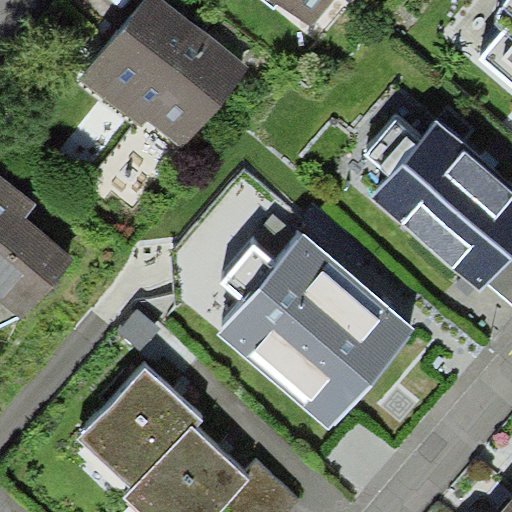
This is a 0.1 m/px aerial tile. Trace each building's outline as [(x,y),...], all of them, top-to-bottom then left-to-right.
[(166,0),(143,0),(82,74),(177,152),(248,67),(166,0)] [(332,0),(283,0),(315,23),(332,0)] [(511,13),(472,61),(511,94),(511,13)] [(482,282),(511,247),(511,164),(445,105),(423,129),(399,109),(373,138),(392,154),(368,181),(482,282)] [(0,301),(21,319),(72,255),(25,218),(36,204),(0,175),(0,301)] [(255,242),(220,281),(245,303),(220,332),(327,426),(414,328),(302,230),(275,260),(255,242)] [(200,416),(145,365),(77,437),(132,488),(192,424),(200,416)] [(244,473),(192,424),(132,488),(126,494),(144,511),(216,511),(250,478),(244,473)] [(256,460),(244,473),(250,478),(224,505),(230,511),(287,511),(298,501),(256,460)] [(511,511),(511,497),(499,511),(511,511)]
